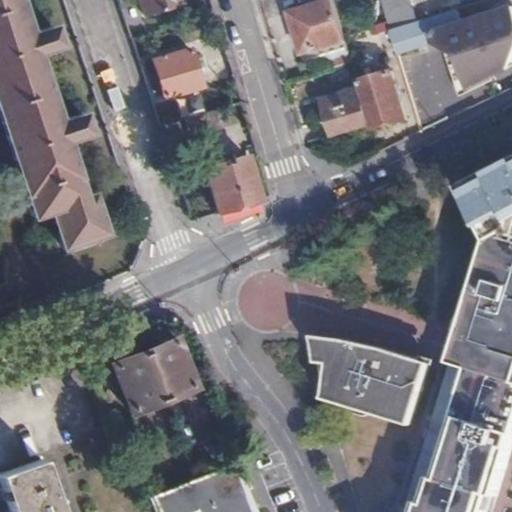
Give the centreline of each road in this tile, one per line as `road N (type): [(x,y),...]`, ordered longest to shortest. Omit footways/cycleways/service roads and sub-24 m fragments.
road 1 (residential): [(89,0),(186,270)]
road 2 (residential): [(322,511),(283,426),(186,270)]
road 3 (secondary): [(511,120),(306,212)]
road 4 (residential): [(235,0),(285,169),(306,212)]
road 5 (secondary): [(186,270),(0,342)]
road 6 (secondary): [(306,212),(186,270)]
